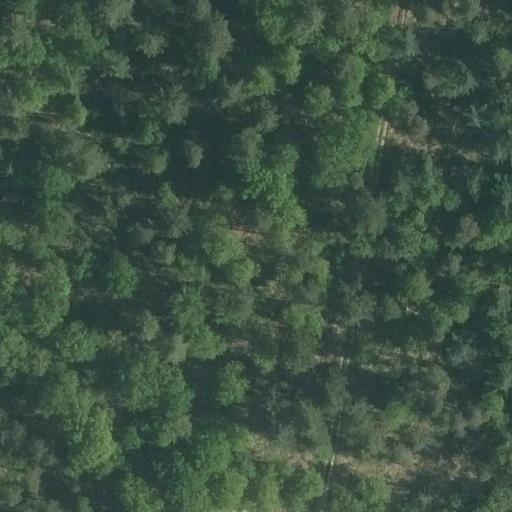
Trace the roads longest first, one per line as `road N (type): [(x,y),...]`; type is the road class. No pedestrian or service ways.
road 1 (track): [(317,511),(402,0)]
road 2 (track): [(192,511),(0,317)]
